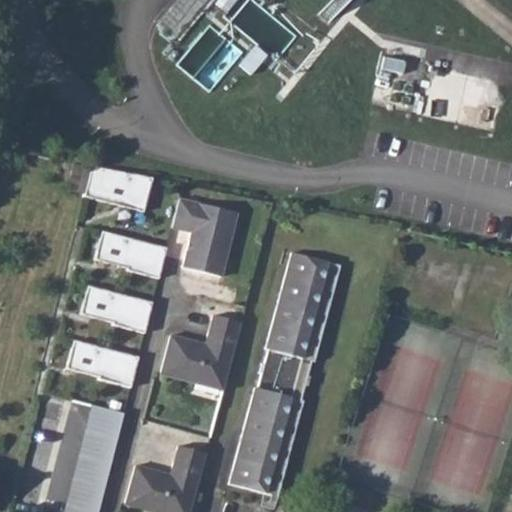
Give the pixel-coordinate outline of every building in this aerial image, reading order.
[(176,0),(156,21),(174,39),(211,0),(176,0)] [(312,0),(324,9),(319,15),(329,23),(325,11),(334,0),(312,0)] [(70,164),(63,191),(80,195),(87,168),(70,164)] [(82,198),(141,213),(149,180),(90,165),(82,198)] [(234,214),(176,199),(168,228),(188,233),(179,268),(218,278),(234,214)] [(156,277),(163,249),(98,232),(91,260),(156,277)] [(275,497),(303,402),(300,401),(304,387),(306,388),(309,378),(306,377),(311,362),(314,363),(339,266),(291,253),(264,351),(268,351),(263,365),(260,365),(257,374),(261,375),(257,389),(253,388),(227,484),(263,494),(275,497)] [(141,333),(149,303),(84,286),(77,314),(110,323),(110,325),(141,333)] [(222,389),(241,320),(213,313),(205,342),(170,332),(159,372),(222,389)] [(127,388),(135,357),(71,340),(63,369),(96,377),(95,380),(127,388)] [(89,405),(62,511),(89,511),(114,411),(89,405)] [(95,511),(121,413),(114,411),(89,511),(95,511)] [(158,511),(188,511),(205,451),(177,444),(169,473),(135,463),(124,503),(158,511)]
